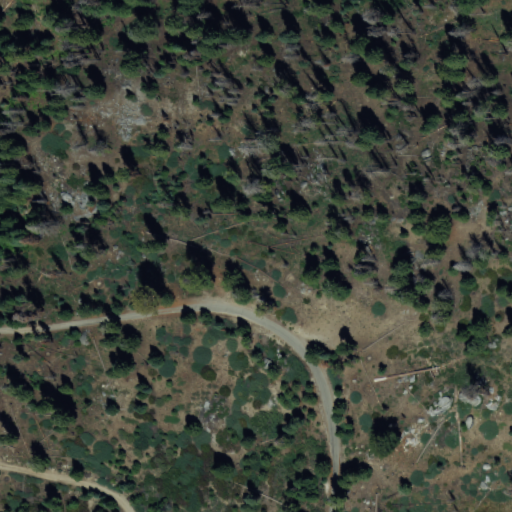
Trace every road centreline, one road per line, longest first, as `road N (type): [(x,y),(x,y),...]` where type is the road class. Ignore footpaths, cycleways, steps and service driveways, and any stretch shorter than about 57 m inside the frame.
road 1 (track): [(0,330),(145,311),(216,312),(258,323),(292,344),(319,380),(334,444),(330,511)]
road 2 (track): [(128,511),(91,480),(35,478),(0,464)]
